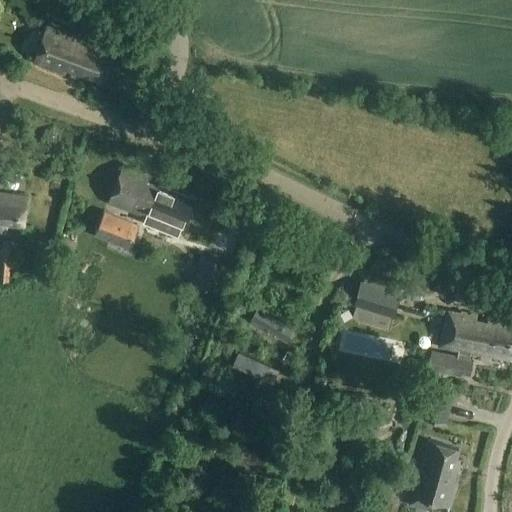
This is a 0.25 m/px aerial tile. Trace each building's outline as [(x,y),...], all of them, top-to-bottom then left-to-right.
[(82,0),(75,8),(110,37),(122,23),(94,0),(82,0)] [(108,57),(100,54),(102,47),(47,27),(34,62),(64,72),(66,68),(100,80),(108,57)] [(183,226),(193,200),(146,181),(149,176),(122,165),(108,203),(147,219),(149,213),(183,226)] [(0,233),(6,234),(7,225),(23,227),(27,197),(0,193),(0,233)] [(103,212),(94,235),(129,248),(138,225),(103,212)] [(0,245),(0,261),(10,262),(11,247),(0,245)] [(302,267),(305,256),(278,245),(273,256),(302,267)] [(193,285),(228,295),(237,264),(203,253),(193,285)] [(351,318),(359,320),(362,308),(388,315),(395,292),(365,283),(362,283),(355,306),(351,318)] [(448,311),(440,346),(460,350),(458,358),(433,352),(429,369),(461,376),(462,373),(470,374),(473,360),(469,359),(470,352),(511,359),(511,322),(489,318),(488,323),(475,321),(476,316),(462,313),(461,314),(448,311)] [(341,316),(344,321),(350,317),(347,312),(341,316)] [(283,346),(289,335),(263,321),(257,332),(283,346)] [(177,323),(171,338),(189,346),(195,331),(177,323)] [(263,381),(267,370),(242,360),(237,371),(263,381)] [(421,417),(445,424),(455,391),(431,384),(421,417)] [(253,425),(260,414),(234,397),(227,408),(253,425)] [(429,439),(411,494),(408,504),(425,509),(428,500),(450,506),(457,483),(454,482),(457,470),(460,471),(463,460),(457,458),(460,449),(429,439)] [(236,468),(241,458),(215,447),(210,458),(236,468)] [(320,502),(361,495),(359,481),(318,488),(320,502)] [(225,506),(229,495),(202,485),(198,495),(225,506)]
